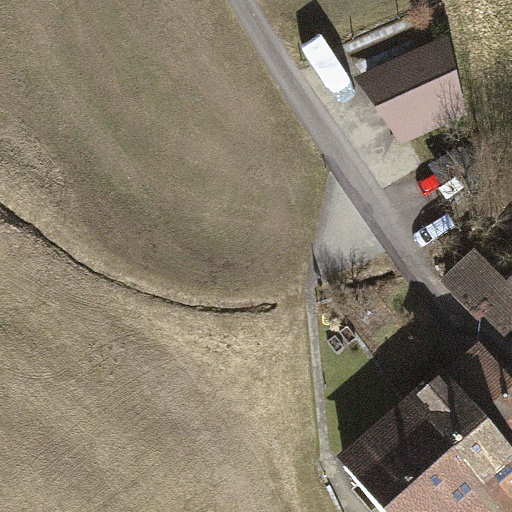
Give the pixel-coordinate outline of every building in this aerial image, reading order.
[(446,42),(349,79),(395,140),(472,110),(446,42)] [(483,312),(507,338),(511,334),(511,281),(507,286),(476,253),(440,287),(473,322),(483,312)] [(511,382),(482,347),(448,376),(511,451),(511,382)] [(430,391),(415,404),(506,511),(511,511),(511,451),(448,376),(430,391)] [(506,511),(415,404),(342,466),(381,511),(506,511)]
